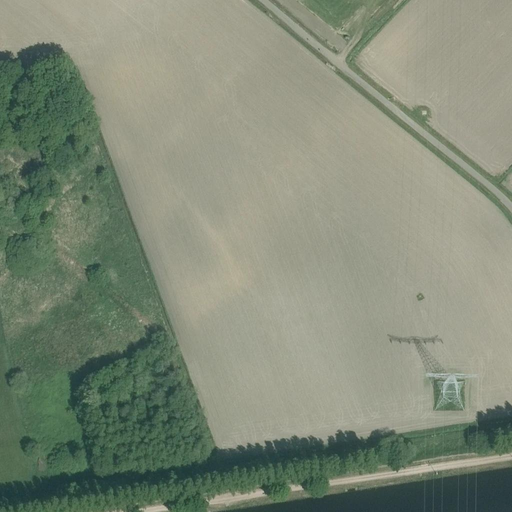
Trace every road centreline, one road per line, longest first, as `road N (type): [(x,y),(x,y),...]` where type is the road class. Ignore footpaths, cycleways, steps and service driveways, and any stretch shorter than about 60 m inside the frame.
road 1 (track): [(0,503),(511,427)]
road 2 (track): [(511,454),(141,511)]
road 3 (unclassified): [(511,209),(262,0)]
